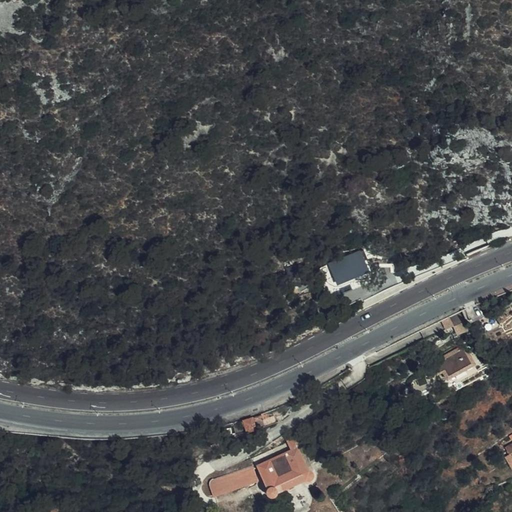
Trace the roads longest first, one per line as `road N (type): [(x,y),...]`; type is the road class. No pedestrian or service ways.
road 1 (primary): [(0,412),(75,423),(201,414),(307,373),(465,295)]
road 2 (primary): [(454,275),(275,363),(200,390),(146,400),(0,387)]
